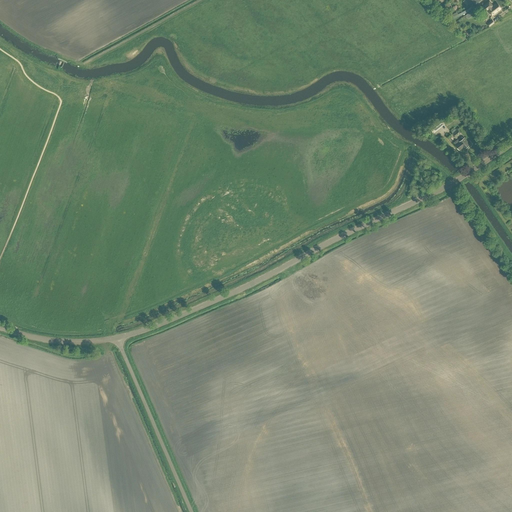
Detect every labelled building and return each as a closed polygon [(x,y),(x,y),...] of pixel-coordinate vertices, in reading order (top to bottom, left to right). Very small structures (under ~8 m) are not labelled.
[(493,16),(500,10),(499,8),(501,7),(497,2),(493,5),(489,0),(480,7),(484,12),(487,9),(493,16)] [(453,17),(454,19),(469,11),(468,9),(453,17)] [(453,120),(456,118),(458,120),(462,117),(460,115),(462,113),(459,109),(449,116),(453,120)] [(440,118),(430,126),(434,132),(445,124),(440,118)] [(452,133),(455,137),(461,133),(458,129),(452,133)] [(464,137),(462,139),(461,137),(454,142),(455,144),(455,145),(459,150),(463,147),(464,149),(470,145),(464,137)]
